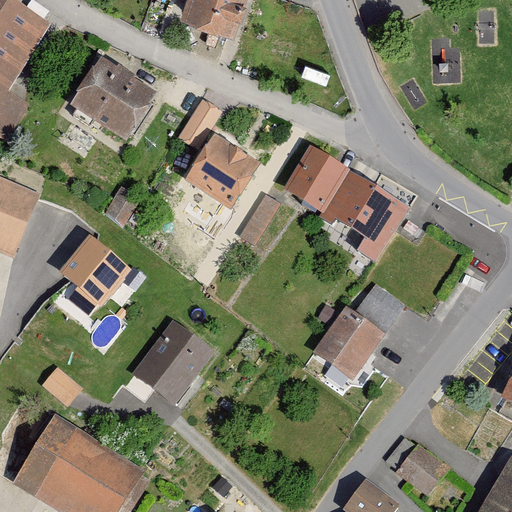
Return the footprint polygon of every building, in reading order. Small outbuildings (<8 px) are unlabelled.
[(0,0),(0,139),(8,144),(30,109),(12,97),(55,28),(9,0),(0,0)] [(256,0),(194,0),(188,19),(243,39),(256,0)] [(109,64),(78,112),(135,149),(166,101),(109,64)] [(224,113),(205,101),(180,140),(199,152),(224,113)] [(238,216),(267,170),(219,140),(190,186),(238,216)] [(328,223),(357,177),(319,153),(290,199),(328,223)] [(412,212),(357,177),(328,223),(369,249),(365,256),(379,265),(412,212)] [(42,198),(0,180),(0,256),(14,262),(42,198)] [(257,246),(284,203),(268,193),(241,236),(257,246)] [(90,225),(63,258),(106,293),(133,260),(90,225)] [(359,311),(390,329),(406,299),(376,282),(359,311)] [(385,340),(346,311),(313,356),(352,385),(385,340)] [(217,354),(176,323),(135,379),(176,409),(217,354)] [(56,366),(44,387),(73,404),(86,383),(56,366)] [(58,420),(20,484),(69,511),(125,511),(149,473),(58,420)] [(399,475),(431,500),(453,471),(421,446),(399,475)] [(511,511),(511,478),(490,511),(511,511)] [(405,511),(367,482),(343,511),(405,511)]
